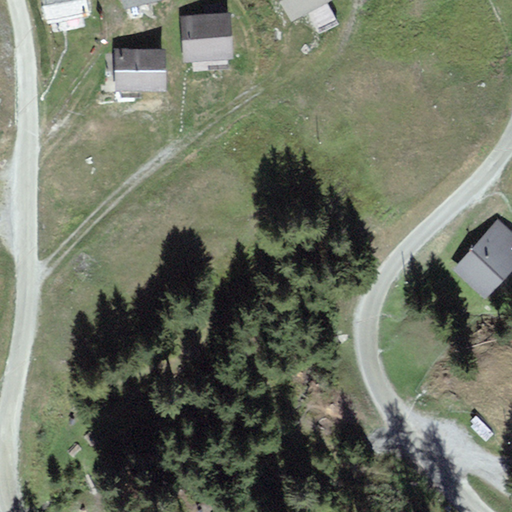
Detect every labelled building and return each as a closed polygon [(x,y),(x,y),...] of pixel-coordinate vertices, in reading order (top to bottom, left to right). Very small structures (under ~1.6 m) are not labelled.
[(85,0),(44,0),(49,19),(88,11),(85,0)] [(283,0),(292,14),(317,0),(283,0)] [(226,12),(181,15),(183,56),(229,53),(226,12)] [(161,47),(113,47),(114,88),(161,88),(161,47)] [(511,247),(511,237),(497,225),(455,274),(485,300),(511,273),(511,253),(509,251),(511,247)]
